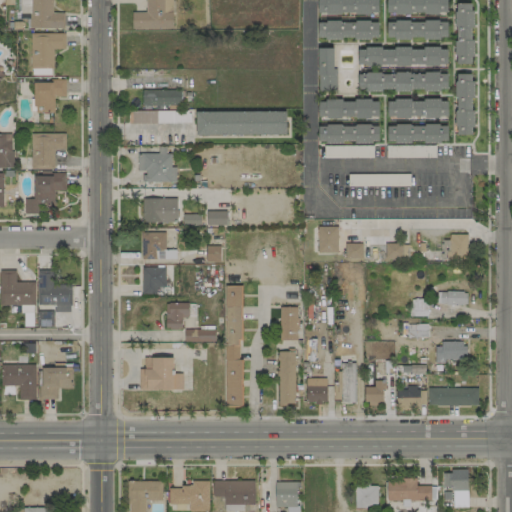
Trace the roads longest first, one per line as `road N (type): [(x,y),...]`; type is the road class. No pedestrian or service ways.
road 1 (residential): [(505,0),(508,511)]
road 2 (tertiary): [(97,0),(100,511)]
road 3 (tertiary): [(511,438),(0,440)]
